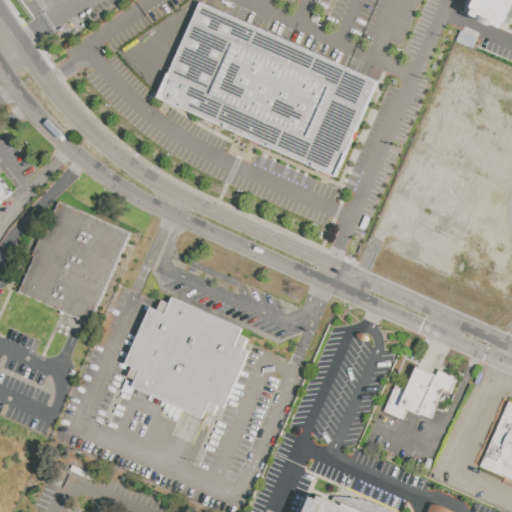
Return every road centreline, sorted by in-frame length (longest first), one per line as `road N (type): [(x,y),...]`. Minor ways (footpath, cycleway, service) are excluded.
road 1 (secondary): [(511,346),(203,208),(130,165),(72,111),(0,13)]
road 2 (secondary): [(0,66),(50,128),(114,184),(511,368)]
